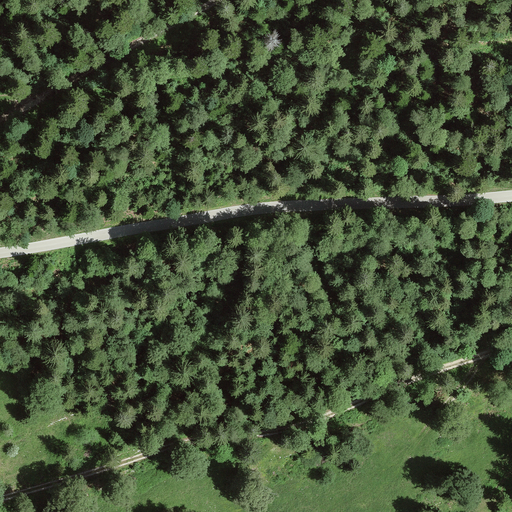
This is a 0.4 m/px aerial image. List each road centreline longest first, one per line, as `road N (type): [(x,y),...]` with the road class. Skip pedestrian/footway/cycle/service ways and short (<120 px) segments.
road 1 (track): [(0,487),(157,435),(480,292),(511,285)]
road 2 (unclassified): [(511,197),(228,211),(0,255)]
road 3 (track): [(199,0),(0,83)]
